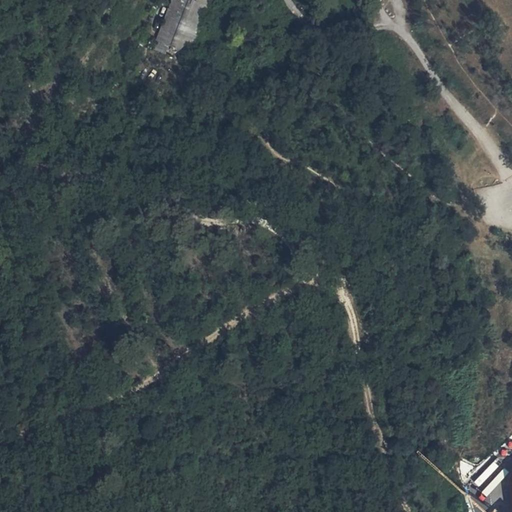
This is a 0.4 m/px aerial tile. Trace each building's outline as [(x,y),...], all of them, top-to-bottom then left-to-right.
[(161,0),(144,59),(154,62),(172,0),(161,0)] [(203,0),(172,0),(154,62),(182,71),(203,0)] [(4,245),(0,246),(0,254),(1,256),(11,252),(9,246),(5,247),(4,245)] [(0,260),(1,263),(3,268),(17,262),(12,251),(11,252),(1,256),(0,256),(0,260)] [(3,268),(8,280),(22,274),(17,262),(3,268)] [(27,287),(22,274),(8,280),(14,293),(27,287)]
